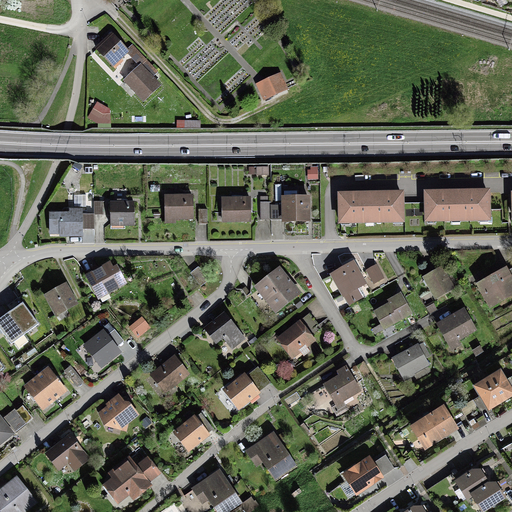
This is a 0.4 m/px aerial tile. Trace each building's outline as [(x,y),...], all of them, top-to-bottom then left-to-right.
[(125,52),(112,38),(97,52),(111,66),(125,52)] [(143,67),(125,84),(142,102),(160,85),(143,67)] [(279,74),(259,84),(266,98),(286,89),(279,74)] [(487,190),(420,194),(421,225),(489,222),(487,190)] [(401,193),(333,196),(334,226),(402,224),(401,193)] [(190,197),(163,198),(164,223),(191,222),(190,197)] [(247,197),(220,199),(221,224),(248,223),(247,197)] [(305,199),(277,199),(277,223),(305,223),(305,199)] [(270,203),(259,203),(259,220),(270,220),(270,203)] [(132,204),(108,205),(108,227),(133,227),(132,204)] [(208,210),(198,209),(198,223),(207,224),(208,210)] [(79,212),(44,213),(45,236),(79,235),(79,212)] [(110,261),(81,279),(97,304),(126,286),(110,261)] [(351,263),(327,277),(340,299),(365,284),(351,263)] [(376,265),(365,272),(374,286),(385,280),(376,265)] [(265,301),(291,279),(280,266),(254,288),(265,301)] [(442,267),(420,280),(432,301),(454,289),(442,267)] [(511,281),(503,267),(474,286),(489,310),(511,295),(511,281)] [(197,286),(204,280),(197,270),(189,275),(197,286)] [(291,279),(265,301),(276,314),(302,292),(291,279)] [(62,285),(41,297),(54,319),(75,306),(62,285)] [(411,314),(399,295),(373,311),(384,330),(411,314)] [(462,309),(434,326),(449,351),(478,333),(462,309)] [(244,342),(222,313),(201,329),(214,347),(219,343),(228,354),(244,342)] [(148,327),(140,319),(128,330),(136,338),(148,327)] [(299,321),(272,344),(290,365),(317,343),(299,321)] [(103,332),(85,346),(100,366),(118,352),(103,332)] [(34,333),(23,340),(28,349),(39,342),(34,333)] [(417,345),(391,361),(404,382),(430,366),(417,345)] [(173,356),(150,375),(166,395),(189,375),(173,356)] [(363,364),(355,368),(363,380),(371,375),(363,364)] [(72,367),(64,372),(74,386),(82,380),(72,367)] [(322,385),(335,407),(362,390),(348,368),(322,385)] [(36,378),(55,401),(65,393),(46,370),(36,378)] [(487,378),(502,403),(511,396),(511,393),(498,371),(487,378)] [(222,390),(238,412),(259,397),(242,375),(222,390)] [(55,401),(36,378),(23,389),(42,412),(55,401)] [(502,403),(487,378),(472,388),(487,412),(502,403)] [(302,401),(297,394),(288,400),(293,407),(302,401)] [(138,417),(117,395),(96,412),(99,429),(129,434),(128,426),(138,417)] [(24,405),(17,411),(26,424),(33,419),(24,405)] [(441,405),(406,427),(424,453),(459,431),(441,405)] [(209,437),(192,417),(174,431),(192,452),(209,437)] [(0,418),(0,444),(12,434),(0,418)] [(271,432),(243,453),(256,469),(262,465),(276,483),(298,467),(271,432)] [(67,436),(43,457),(59,475),(67,467),(75,476),(91,462),(67,436)] [(381,480),(366,458),(341,475),(356,497),(381,480)] [(381,478),(391,471),(382,458),(372,465),(381,478)] [(151,489),(125,459),(105,476),(109,480),(101,487),(117,505),(127,496),(134,503),(151,489)] [(469,496),(486,485),(476,468),(456,481),(461,488),(456,491),(462,500),(469,496)] [(217,472),(191,492),(203,508),(207,504),(213,511),(224,511),(239,501),(217,472)] [(461,488),(456,481),(453,475),(447,479),(455,492),(456,491),(461,488)] [(28,511),(36,506),(13,479),(0,489),(0,511),(28,511)] [(455,492),(447,479),(441,483),(448,496),(455,492)] [(486,485),(469,496),(479,511),(484,511),(504,500),(492,481),(486,485)] [(448,496),(441,483),(434,487),(442,500),(448,496)] [(442,500),(434,487),(428,491),(436,503),(442,500)] [(253,497),(243,504),(248,511),(258,504),(253,497)] [(426,511),(421,503),(407,511),(426,511)]
